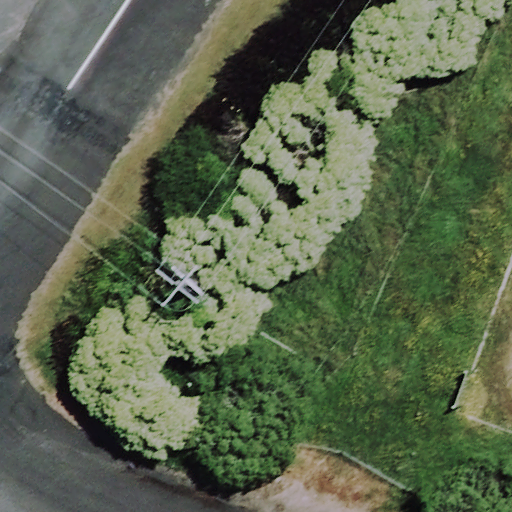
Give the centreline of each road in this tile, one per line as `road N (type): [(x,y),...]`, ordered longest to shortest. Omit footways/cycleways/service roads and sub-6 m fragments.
road 1 (unclassified): [(0,172),(122,0)]
road 2 (unknown): [(0,470),(126,511)]
